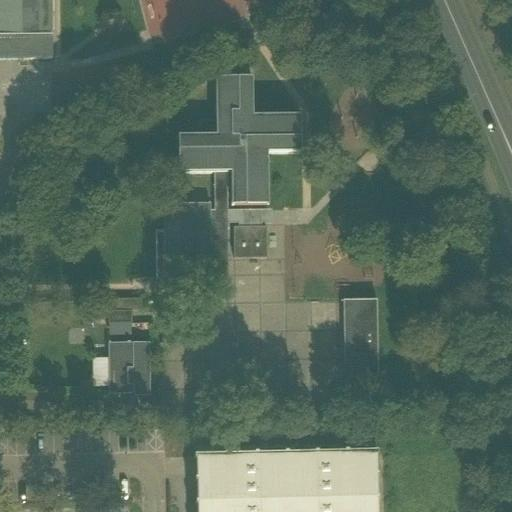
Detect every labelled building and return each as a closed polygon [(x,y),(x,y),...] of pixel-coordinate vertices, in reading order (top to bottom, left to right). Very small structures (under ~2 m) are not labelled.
[(0,0),(0,38),(53,38),(53,35),(52,0),(0,0)] [(53,38),(0,38),(0,61),(53,61),(53,38)] [(230,207),(268,207),(268,155),(301,155),(301,118),(252,118),(252,80),(214,80),(214,138),(177,138),(177,175),(213,175),(227,175),(230,175),(230,207)] [(227,175),(213,175),(213,212),(210,212),(209,254),(215,254),(215,281),(199,281),(199,279),(185,279),(185,293),(214,293),(214,303),(228,303),(227,229),(233,229),(261,229),(261,225),(271,224),(271,211),(228,212),(227,175)] [(199,281),(215,281),(215,254),(209,254),(210,212),(210,206),(165,206),(165,276),(199,276),(199,279),(199,281)] [(233,260),(266,260),(266,229),(261,229),(233,229),(233,260)] [(343,303),(344,380),(378,380),(377,302),(343,303)] [(107,326),(132,326),(132,312),(107,312),(107,326)] [(137,397),(149,397),(149,385),(149,345),(107,345),(108,396),(137,395),(137,397)] [(376,511),(376,505),(377,505),(377,502),(376,502),(376,481),(377,481),(377,478),(376,478),(375,459),(376,459),(376,455),(374,455),(374,439),(196,443),(196,460),(194,460),(194,463),(195,463),(196,483),(194,483),(194,486),(196,486),(196,506),(195,506),(195,509),(196,509),(196,511),(376,511)]
